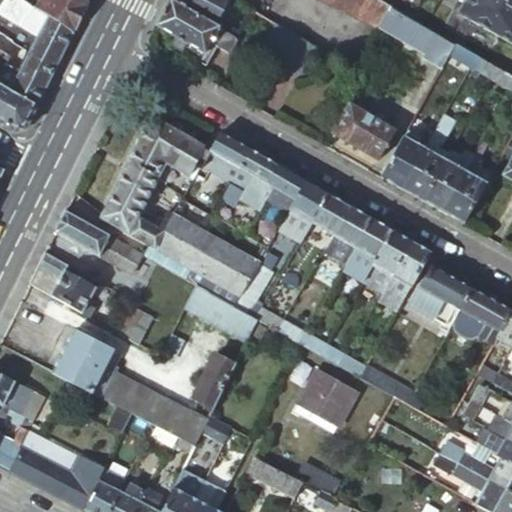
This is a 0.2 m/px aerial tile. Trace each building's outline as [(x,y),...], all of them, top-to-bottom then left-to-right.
[(28,56),(53,69),(72,33),(19,0),(2,0),(0,4),(0,34),(11,42),(10,44),(28,56)] [(19,0),(72,33),(86,5),(77,0),(19,0)] [(230,56),(238,42),(234,39),(237,35),(231,31),(229,35),(173,0),(168,0),(156,25),(175,36),(170,46),(206,67),(216,49),(230,56)] [(237,35),(250,12),(232,3),(233,0),(173,0),(229,35),(231,31),(237,35)] [(312,0),(367,29),(369,24),(376,28),(387,8),(371,0),(312,0)] [(511,0),(468,0),(458,18),(511,48),(511,0)] [(387,8),(376,28),(427,56),(425,59),(444,69),(449,60),(456,48),(387,8)] [(240,43),(255,16),(250,12),(237,35),(234,39),(238,42),(240,43)] [(316,50),(276,27),(266,43),(290,57),(285,67),(301,76),(316,50)] [(478,60),(456,48),(449,60),(471,72),(478,60)] [(0,88),(1,89),(35,108),(36,106),(37,105),(46,88),(45,87),(48,81),(53,69),(28,56),(22,68),(18,75),(4,66),(9,59),(0,53),(0,88)] [(471,72),(478,76),(491,83),(497,71),(478,60),(471,72)] [(511,79),(497,71),(491,83),(511,94),(511,91),(511,79)] [(475,82),(478,76),(471,72),(467,78),(475,82)] [(24,130),(35,108),(1,89),(0,88),(0,123),(14,132),(24,130)] [(397,130),(351,104),(335,133),(380,159),(397,130)] [(100,218),(128,233),(136,218),(165,162),(193,179),(194,177),(208,152),(203,149),(205,147),(153,118),(100,218)] [(406,134),(381,178),(403,190),(433,137),(424,132),(419,141),(406,134)] [(249,150),(219,133),(208,152),(213,155),(225,161),(238,170),(249,150)] [(433,137),(403,190),(423,201),(448,158),(437,152),(442,142),(433,137)] [(250,176),(268,186),(279,167),(249,150),(238,170),(249,176),(250,176)] [(448,158),(423,201),(442,212),(473,159),(465,155),(462,160),(450,153),(448,158)] [(225,161),(213,155),(211,159),(211,164),(209,168),(218,173),(225,161)] [(511,158),(502,176),(511,182),(511,158)] [(442,212),(464,225),(491,176),(490,175),(479,170),(482,164),(473,159),(442,212)] [(249,176),(238,170),(225,161),(218,173),(243,187),(250,176),(249,176)] [(296,202),(307,182),(279,167),(268,186),(294,201),(296,202)] [(268,186),(250,176),(243,187),(262,197),(268,186)] [(194,177),(193,179),(189,186),(194,189),(199,179),(194,177)] [(313,223),(329,195),(307,182),(296,202),(285,220),(307,233),(313,223)] [(289,212),(294,201),(268,186),(262,197),(270,201),(289,212)] [(334,235),(351,207),(329,195),(313,223),(334,235)] [(350,259),(372,219),(351,207),(334,235),(326,251),(348,263),(350,259)] [(66,211),(56,231),(132,273),(142,254),(122,243),(66,211)] [(216,283),(241,297),(260,265),(172,216),(163,233),(155,248),(216,283)] [(136,218),(128,233),(155,248),(163,233),(157,230),(136,218)] [(375,267),(395,232),(372,219),(350,259),(372,272),(375,267)] [(392,276),(412,241),(395,232),(375,267),(392,276)] [(142,254),(197,285),(211,293),(212,290),(216,283),(155,248),(128,233),(127,234),(122,243),(142,254)] [(412,288),(433,253),(412,241),(392,276),(412,288)] [(45,251),(29,284),(83,313),(97,286),(67,269),(69,265),(45,251)] [(372,272),(350,259),(348,263),(343,271),(365,284),(372,272)] [(413,299),(454,323),(461,310),(473,290),(432,266),(413,299)] [(392,276),(375,267),(372,272),(365,284),(382,293),(383,291),(392,276)] [(412,288),(392,276),(383,291),(404,302),(412,288)] [(211,293),(236,307),(241,297),(216,283),(212,290),(211,293)] [(186,307),(246,341),(256,321),(257,319),(236,307),(211,293),(197,285),(186,307)] [(494,345),(498,339),(511,313),(511,311),(473,290),(461,310),(484,323),(477,335),(494,345)] [(404,302),(383,291),(382,293),(378,301),(398,312),(404,302)] [(257,319),(256,321),(258,322),(264,309),(241,297),(236,307),(257,319)] [(410,303),(452,327),(454,323),(413,299),(410,303)] [(153,317),(134,307),(120,333),(139,344),(153,317)] [(258,322),(262,324),(271,329),(279,334),(286,322),(264,309),(258,322)] [(461,310),(454,323),(477,335),(484,323),(461,310)] [(511,313),(498,339),(511,346),(511,313)] [(291,341),(300,346),(307,334),(286,322),(279,334),(291,341)] [(271,329),(262,324),(255,336),(264,341),(271,329)] [(52,372),(107,401),(129,412),(131,413),(157,426),(177,437),(182,439),(195,446),(202,432),(208,419),(115,374),(109,385),(97,380),(101,372),(108,375),(113,367),(114,367),(119,357),(110,352),(112,350),(74,330),(52,372)] [(300,346),(323,359),(330,346),(307,334),(300,346)] [(323,359),(339,369),(347,355),(330,346),(323,359)] [(222,356),(235,363),(241,352),(225,351),(222,356)] [(204,407),(212,411),(235,363),(222,356),(214,352),(192,394),(207,402),(204,407)] [(339,369),(360,381),(368,367),(347,355),(339,369)] [(483,366),(477,375),(494,384),(499,375),(483,366)] [(352,392),(312,370),(295,401),(334,423),(352,392)] [(33,390),(0,373),(0,404),(8,409),(21,415),(33,390)] [(511,382),(499,375),(494,384),(510,393),(511,390),(511,382)] [(471,400),(480,406),(487,394),(477,388),(471,400)] [(471,400),(465,411),(474,416),(480,406),(471,400)] [(129,412),(107,401),(99,417),(121,428),(129,412)] [(8,409),(0,404),(0,421),(1,423),(8,409)] [(511,412),(507,410),(503,418),(506,420),(511,423),(511,412)] [(465,411),(457,424),(466,429),(471,421),(474,416),(465,411)] [(210,416),(208,419),(202,432),(222,444),(231,427),(210,416)] [(22,433),(28,437),(35,422),(29,419),(22,433)] [(511,423),(506,420),(498,436),(506,440),(511,428),(511,423)] [(177,437),(157,426),(152,435),(173,446),(177,437)] [(242,434),(231,427),(222,444),(243,455),(252,440),(242,434)] [(17,441),(24,445),(28,437),(22,433),(17,441)] [(195,446),(182,439),(179,447),(191,453),(195,446)] [(501,458),(511,463),(511,443),(506,440),(497,456),(501,458)] [(511,494),(511,463),(501,458),(495,469),(465,453),(448,444),(441,457),(444,458),(453,463),(511,494)] [(22,449),(17,458),(11,472),(83,510),(104,468),(55,446),(50,464),(22,449)] [(392,460),(369,447),(363,458),(386,470),(392,460)] [(0,466),(11,472),(17,458),(0,448),(0,466)] [(253,458),(246,472),(294,497),(301,483),(253,458)] [(476,505),(488,511),(511,511),(511,494),(453,463),(449,469),(455,472),(452,478),(482,494),(476,505)] [(325,493),(332,478),(304,464),(297,478),(325,493)] [(125,479),(104,468),(83,510),(87,511),(107,511),(124,481),(125,479)] [(183,469),(162,511),(187,511),(195,498),(184,492),(193,474),(183,469)] [(184,492),(195,498),(204,481),(193,474),(184,492)] [(340,483),(332,478),(325,493),(332,497),(340,483)] [(124,481),(107,511),(134,511),(144,494),(129,486),(130,484),(124,481)] [(204,481),(195,498),(205,504),(215,487),(204,481)] [(134,511),(157,511),(164,499),(165,497),(164,495),(164,494),(163,492),(148,485),(144,494),(134,511)] [(195,498),(187,511),(214,511),(216,510),(225,492),(215,487),(205,504),(195,498)] [(329,511),(335,501),(322,494),(316,505),(329,511)]
